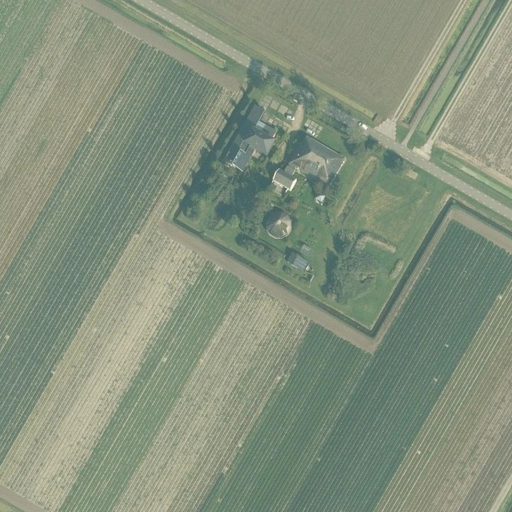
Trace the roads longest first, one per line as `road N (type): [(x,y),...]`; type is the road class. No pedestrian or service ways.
road 1 (unclassified): [(511,215),(141,0)]
road 2 (track): [(511,1),(419,161)]
road 3 (track): [(465,0),(382,139)]
